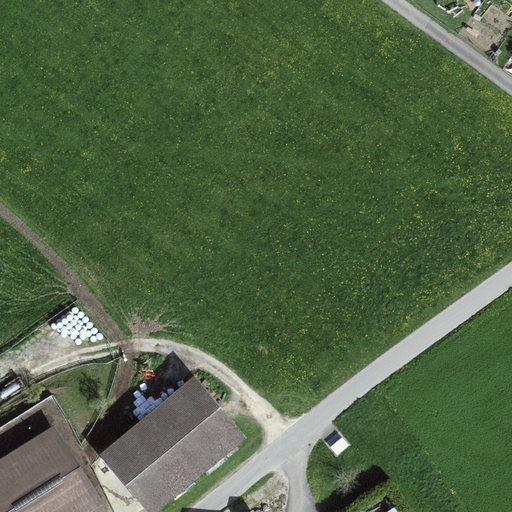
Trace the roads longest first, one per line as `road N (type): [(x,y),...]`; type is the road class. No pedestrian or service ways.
road 1 (track): [(303,511),(288,441),(247,395),(199,359),(152,343),(104,349),(45,370),(0,398)]
road 2 (tertiary): [(206,511),(364,378),(511,271)]
road 3 (track): [(387,0),(511,91)]
